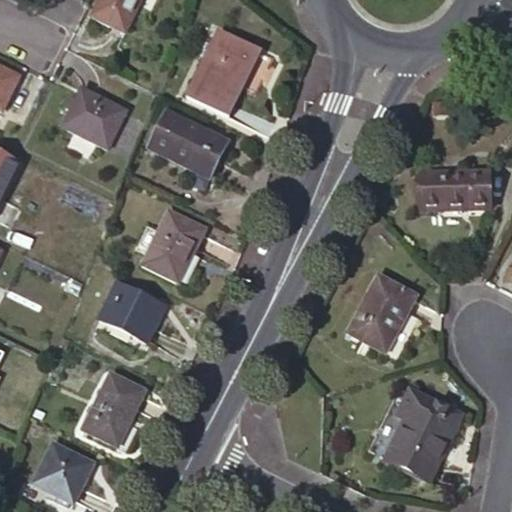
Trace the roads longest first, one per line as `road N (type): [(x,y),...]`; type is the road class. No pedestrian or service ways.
road 1 (tertiary): [(331,171),(198,451)]
road 2 (residential): [(494,511),(510,391),(504,347)]
road 3 (tertiary): [(331,171),(356,160),(413,52)]
road 4 (tertiary): [(349,38),(342,88),(319,144),(331,171)]
road 5 (residential): [(198,451),(312,511)]
